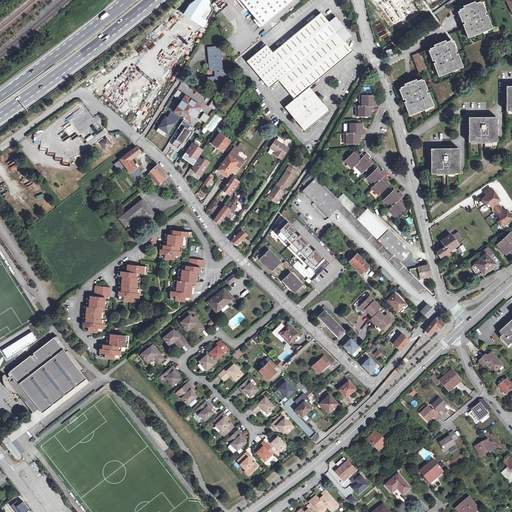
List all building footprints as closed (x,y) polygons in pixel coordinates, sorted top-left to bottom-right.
[(194,0),(189,5),(183,14),(203,27),(213,10),(211,5),(209,0),(194,0)] [(240,0),(262,26),(292,0),(240,0)] [(395,0),(381,9),(390,22),(404,13),(395,0)] [(480,2),(459,10),(463,21),(469,36),(481,31),(481,33),(483,32),(483,31),(490,28),(480,2)] [(329,22),(321,13),(272,53),(266,45),(247,61),(269,88),(279,80),(294,99),(285,107),(305,131),(329,112),(309,87),(352,51),(345,42),(352,36),(336,17),(329,22)] [(450,41),(429,49),(438,70),(440,75),(451,70),(452,72),(454,71),(453,69),(460,66),(450,41)] [(220,47),(208,48),(209,71),(215,70),(216,77),(208,78),(208,85),(219,84),(218,77),(231,76),(231,69),(222,70),(220,47)] [(412,83),(400,88),(410,114),(422,109),(422,111),(424,110),(424,108),(431,105),(421,80),(412,83)] [(178,90),(173,96),(179,100),(183,94),(178,90)] [(201,107),(185,96),(180,104),(182,106),(177,113),(191,122),(201,107)] [(374,96),(360,96),(360,106),(356,106),(356,116),(371,116),(371,112),(371,110),(373,110),(373,106),(376,106),(376,105),(376,102),(375,102),(374,96)] [(213,100),(209,106),(215,110),(219,104),(213,100)] [(205,112),(201,118),(206,122),(211,116),(205,112)] [(179,117),(172,113),(168,119),(166,121),(164,119),(159,128),(161,129),(159,133),(166,137),(170,131),(168,130),(170,127),(172,128),(179,117)] [(498,118),(470,118),(470,142),(483,143),(485,143),(498,143),(498,118)] [(176,140),(173,144),(178,148),(181,143),(181,144),(184,141),(186,136),(189,138),(193,133),(188,129),(191,125),(183,120),(178,129),(182,132),(177,140),(176,140)] [(362,124),(348,124),(348,133),(344,134),(344,144),(359,144),(359,139),(359,137),(361,137),(361,133),(365,133),(364,132),(364,130),(362,130),(362,124)] [(223,134),(221,132),(213,144),(217,147),(216,148),(222,152),(230,141),(222,135),(223,134)] [(289,148),(276,139),(271,147),(276,151),(275,154),(282,159),(289,148)] [(106,142),(105,141),(101,144),(105,150),(111,145),(108,141),(106,142)] [(192,144),(185,154),(196,162),(203,152),(198,148),(193,144),(192,144)] [(125,166),(131,173),(137,168),(131,160),(141,153),(137,147),(121,160),(125,166)] [(240,151),(235,147),(225,161),(224,160),(223,161),(224,162),(219,170),(224,173),(224,172),(229,175),(231,171),(235,174),(245,160),(237,155),(240,151)] [(460,149),(432,149),(432,174),(446,174),(460,174),(460,149)] [(360,155),(356,151),(345,161),(352,168),(355,166),(361,173),(362,173),(372,163),(369,160),(368,159),(370,157),(367,154),(364,156),(362,154),(360,155)] [(196,162),(185,154),(182,158),(193,166),(196,162)] [(200,159),(193,168),(196,170),(195,172),(200,176),(209,163),(204,159),(203,161),(200,159)] [(125,166),(121,160),(114,164),(119,170),(125,166)] [(168,176),(157,165),(151,172),(158,179),(161,183),(168,176)] [(286,187),(287,188),(291,182),(290,181),(294,176),(294,175),(296,171),(289,166),(286,170),(287,171),(279,182),(286,187)] [(355,166),(352,168),(359,175),(361,173),(355,166)] [(131,173),(137,181),(143,176),(137,168),(131,173)] [(381,171),(378,168),(367,179),(374,186),(371,188),(379,195),(389,185),(385,181),(387,179),(386,178),(384,176),(386,174),(383,171),(382,173),(381,171)] [(342,204),(310,171),(302,183),(306,187),(302,191),(328,217),(342,204)] [(214,178),(211,175),(204,184),(208,186),(212,180),(213,180),(214,178)] [(233,177),(223,191),(230,196),(238,186),(237,185),(239,181),(233,177)] [(279,182),(278,182),(267,198),(275,203),(279,196),(280,197),(284,192),(283,191),(286,187),(279,182)] [(482,200),(488,209),(490,208),(497,203),(500,201),(491,188),(485,192),(487,196),(482,200)] [(397,193),(394,190),(384,201),(391,208),(388,210),(395,217),(406,207),(402,203),(404,201),(403,200),(401,198),(403,196),(400,193),(399,195),(397,193)] [(155,215),(143,199),(119,219),(126,227),(142,214),(147,221),(155,215)] [(225,206),(214,221),(219,225),(224,217),(227,215),(232,218),(235,213),(233,212),(237,207),(230,203),(227,207),(225,206)] [(358,220),(342,204),(337,210),(419,293),(422,289),(424,291),(426,289),(418,281),(407,270),(400,263),(378,240),(358,220)] [(499,205),(492,211),(495,214),(502,209),(499,205)] [(400,263),(409,254),(405,251),(367,209),(358,220),(378,240),(400,263)] [(497,217),(495,218),(502,228),(511,220),(511,217),(506,210),(504,212),(497,217)] [(126,227),(119,219),(112,224),(111,227),(117,234),(126,227)] [(313,252),(309,248),(311,246),(301,235),(299,237),(294,233),(296,231),(285,220),(281,224),(284,227),(277,234),(315,272),(319,268),(322,271),(330,264),(316,250),(313,252)] [(274,231),(277,234),(284,227),(281,224),(274,231)] [(191,237),(192,232),(170,230),(170,234),(166,234),(165,242),(168,242),(168,245),(160,245),(160,249),(161,249),(160,257),(180,260),(181,252),(182,252),(182,247),(185,247),(186,236),(191,237)] [(232,242),(235,245),(240,241),(241,241),(247,235),(242,231),(236,237),(235,236),(233,238),(235,239),(232,242)] [(452,234),(441,241),(445,246),(450,253),(460,246),(458,243),(464,240),(458,232),(453,236),(452,234)] [(511,234),(510,233),(498,245),(501,248),(502,247),(507,253),(511,247),(511,234)] [(486,244),(482,238),(478,241),(482,247),(486,244)] [(463,245),(456,249),(459,254),(466,250),(463,245)] [(445,246),(437,252),(441,259),(450,253),(445,246)] [(486,254),(488,257),(493,253),(488,247),(478,255),(481,259),(486,254)] [(362,252),(372,263),(375,261),(364,249),(362,252)] [(281,262),(269,251),(261,259),(265,262),(273,270),(281,262)] [(352,261),(350,263),(361,274),(369,266),(358,255),(354,252),(349,257),(352,261)] [(407,270),(422,267),(409,254),(400,263),(407,270)] [(483,272),(484,274),(495,264),(488,257),(486,254),(481,259),(475,264),(475,265),(471,268),(474,270),(475,273),(477,276),(483,272)] [(204,272),(205,260),(190,258),(189,266),(183,265),(182,270),(179,269),(178,281),(175,280),(174,291),(171,291),(170,299),(190,302),(191,294),(194,294),(195,286),(192,286),(192,282),(199,283),(200,275),(196,275),(197,271),(204,272)] [(264,270),(267,267),(261,260),(258,263),(264,270)] [(147,274),(147,266),(129,264),(129,272),(118,271),(117,275),(119,275),(119,283),(122,283),(121,287),(119,287),(118,291),(119,291),(118,300),(138,302),(139,294),(140,294),(141,289),(140,289),(141,278),(140,278),(140,273),(147,274)] [(407,270),(418,281),(421,279),(431,276),(428,265),(422,267),(407,270)] [(379,270),(390,282),(393,279),(382,268),(379,270)] [(303,285),(292,273),(284,280),(295,292),(303,285)] [(230,280),(228,282),(229,283),(236,278),(233,274),(228,278),(230,280)] [(109,298),(110,287),(96,286),(94,296),(87,295),(86,303),(90,303),(89,307),(84,306),(83,314),(86,314),(86,318),(83,318),(82,322),(84,322),(83,330),(103,332),(104,324),(105,320),(104,320),(105,309),(107,309),(108,298),(109,298)] [(397,289),(408,300),(411,297),(400,286),(397,289)] [(227,292),(224,289),(210,301),(217,311),(228,302),(230,303),(235,298),(230,293),(228,295),(227,292)] [(394,294),(391,291),(385,297),(388,300),(387,300),(398,311),(405,304),(400,299),(401,298),(395,293),(394,294)] [(381,308),(370,297),(360,307),(364,312),(366,310),(367,309),(369,311),(368,312),(372,316),(381,308)] [(398,311),(399,313),(406,306),(405,304),(398,311)] [(427,318),(434,311),(432,309),(428,305),(421,312),(427,318)] [(344,331),(325,311),(319,317),(332,330),(333,329),(339,336),(344,331)] [(385,317),(380,312),(371,320),(376,326),(377,325),(378,324),(383,329),(391,322),(391,318),(387,314),(385,317)] [(193,318),(190,315),(181,323),(188,331),(193,327),(196,324),(197,326),(194,329),(198,333),(204,329),(195,317),(193,318)] [(437,317),(425,331),(430,335),(437,326),(441,329),(445,323),(444,320),(440,317),(438,317),(437,317)] [(504,336),(501,339),(508,348),(511,345),(511,344),(511,343),(511,322),(501,333),(504,336)] [(299,334),(288,323),(284,328),(281,324),(273,333),(276,336),(280,333),(290,344),(299,334)] [(176,333),(174,330),(164,338),(170,346),(176,341),(179,338),(180,340),(177,343),(181,348),(187,343),(178,331),(176,333)] [(36,338),(32,331),(28,334),(2,350),(7,359),(38,340),(36,338)] [(127,347),(128,336),(108,334),(107,341),(110,341),(110,345),(100,344),(99,349),(100,349),(100,357),(120,359),(121,351),(122,346),(127,347)] [(256,334),(251,338),(257,344),(261,340),(256,334)] [(401,351),(409,341),(401,335),(394,344),(399,349),(401,351)] [(40,417),(88,380),(64,349),(67,347),(59,337),(57,336),(55,336),(45,344),(45,345),(44,347),(43,346),(34,353),(34,354),(32,356),(31,355),(22,362),(22,363),(21,364),(20,363),(8,372),(8,373),(8,374),(10,376),(9,376),(8,377),(5,373),(3,375),(3,380),(4,382),(5,384),(7,388),(9,390),(11,391),(14,392),(17,393),(18,393),(21,391),(35,410),(40,417)] [(352,354),(356,350),(359,347),(352,340),(349,342),(348,342),(344,346),(352,354)] [(217,360),(228,350),(220,341),(216,344),(218,346),(214,349),(210,352),(216,359),(217,360)] [(165,359),(153,345),(141,355),(147,363),(151,359),(155,357),(156,358),(155,359),(159,364),(165,359)] [(216,359),(210,352),(209,351),(206,354),(207,355),(204,358),(200,362),(207,370),(215,364),(213,362),(216,359)] [(486,356),(480,361),(484,366),(487,364),(494,373),(502,366),(492,353),(487,357),(486,356)] [(277,365),(272,359),(259,371),(268,380),(277,371),(274,368),(277,365)] [(326,364),(321,359),(312,366),(318,373),(323,368),(324,369),(327,366),(326,364)] [(367,361),(362,365),(371,374),(375,369),(374,367),(376,365),(370,359),(368,362),(367,361)] [(236,381),(243,374),(234,365),(232,366),(231,365),(220,375),(225,380),(229,376),(227,374),(228,372),(231,375),(236,381)] [(175,369),(173,368),(164,375),(160,379),(164,383),(168,380),(173,386),(181,380),(177,375),(174,372),(176,370),(175,369)] [(461,381),(452,371),(440,381),(448,390),(456,383),(457,385),(461,381)] [(20,455),(21,454),(12,442),(28,430),(41,420),(90,382),(88,380),(40,417),(35,410),(34,411),(33,412),(38,418),(10,440),(9,441),(12,445),(8,448),(11,452),(15,449),(20,455)] [(258,390),(249,380),(240,388),(243,391),(245,390),(248,393),(251,397),(258,390)] [(511,386),(507,380),(499,387),(505,395),(511,389),(511,386)] [(286,381),(278,389),(286,399),(295,391),(286,381)] [(356,389),(349,381),(345,384),(339,389),(346,397),(356,389)] [(192,387),(189,383),(178,393),(182,398),(188,405),(189,404),(195,399),(197,397),(194,393),(192,390),(193,388),(192,387)] [(456,383),(448,390),(449,392),(457,385),(456,383)] [(307,397),(313,403),(317,399),(313,394),(312,395),(309,392),(306,395),(307,397)] [(336,401),(329,395),(320,403),(329,412),(333,408),(335,408),(336,407),(336,406),(335,405),(334,405),(333,405),(332,404),(336,401)] [(268,413),(274,407),(265,397),(264,396),(262,398),(251,408),(256,413),(262,408),(268,413)] [(195,399),(189,404),(192,407),(198,402),(195,399)] [(447,406),(440,399),(433,406),(441,416),(446,411),(444,409),(447,406)] [(210,405),(207,401),(198,409),(201,412),(200,414),(205,420),(206,420),(214,413),(211,410),(208,407),(210,405)] [(312,408),(305,401),(295,410),(302,417),(307,413),(310,411),(312,408)] [(483,406),(481,403),(475,407),(476,408),(469,414),(477,423),(489,414),(486,410),(483,406)] [(423,414),(431,422),(434,418),(433,417),(435,416),(438,419),(441,417),(434,410),(433,411),(430,407),(429,408),(425,412),(423,414)] [(38,418),(33,412),(0,436),(0,438),(8,448),(12,445),(9,441),(10,440),(38,418)] [(227,416),(223,413),(216,421),(218,424),(217,425),(222,431),(221,433),(224,436),(234,427),(231,424),(230,425),(227,422),(224,419),(227,416)] [(200,414),(197,417),(202,423),(205,420),(200,414)] [(283,419),(281,416),(272,424),(276,427),(277,426),(280,428),(284,433),(292,425),(285,418),(283,419)] [(243,434),(239,430),(230,438),(234,442),(231,444),(232,444),(237,450),(246,442),(243,439),(240,436),(243,434)] [(393,442),(387,436),(384,440),(376,432),(370,437),(373,440),(371,442),(379,450),(383,446),(385,444),(388,447),(393,442)] [(440,444),(445,452),(455,445),(453,442),(457,438),(453,432),(448,435),(450,437),(440,444)] [(276,454),(286,445),(278,437),(275,440),(272,443),(270,441),(269,442),(267,444),(274,452),(276,454)] [(274,452),(267,444),(264,441),(262,443),(261,444),(263,446),(260,449),(257,452),(265,461),(274,452)] [(490,445),(488,441),(476,448),(480,455),(486,452),(487,453),(493,450),(490,445)] [(15,449),(11,452),(14,456),(15,458),(16,459),(18,459),(19,459),(20,459),(22,458),(22,456),(21,454),(20,455),(15,449)] [(251,456),(247,452),(238,461),(246,470),(244,471),(248,475),(258,466),(254,462),(253,463),(251,461),(248,458),(251,456)] [(336,464),(340,469),(348,462),(344,457),(336,464)] [(445,474),(434,461),(422,471),(425,474),(423,475),(427,480),(429,479),(434,484),(445,474)] [(356,471),(348,462),(340,469),(336,472),(343,480),(347,478),(348,478),(356,471)] [(357,474),(350,480),(353,483),(354,482),(357,486),(354,489),(359,494),(369,485),(361,477),(360,477),(357,474)] [(411,489),(399,474),(386,485),(393,493),(398,489),(404,495),(411,489)] [(338,505),(326,491),(323,493),(326,497),(325,497),(321,500),(315,494),(313,496),(316,500),(314,500),(310,503),(311,504),(308,506),(311,510),(310,511),(309,510),(306,511),(304,511),(302,510),(299,511),(295,511),(293,511),(320,511),(323,510),(324,511),(328,508),(329,510),(333,507),(335,508),(338,505)] [(352,497),(348,501),(353,506),(357,503),(352,497)] [(476,511),(479,510),(469,498),(456,509),(458,511),(476,511)]
